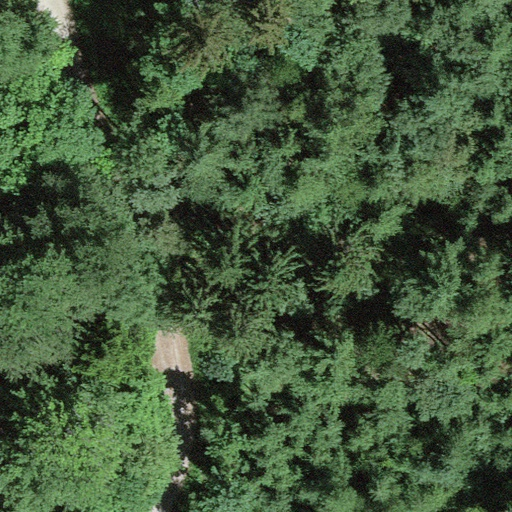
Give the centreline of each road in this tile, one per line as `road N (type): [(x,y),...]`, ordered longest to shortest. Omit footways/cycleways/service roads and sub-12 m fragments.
road 1 (track): [(157,511),(182,425),(178,374),(141,252),(82,109),(55,0)]
road 2 (track): [(101,511),(0,444)]
